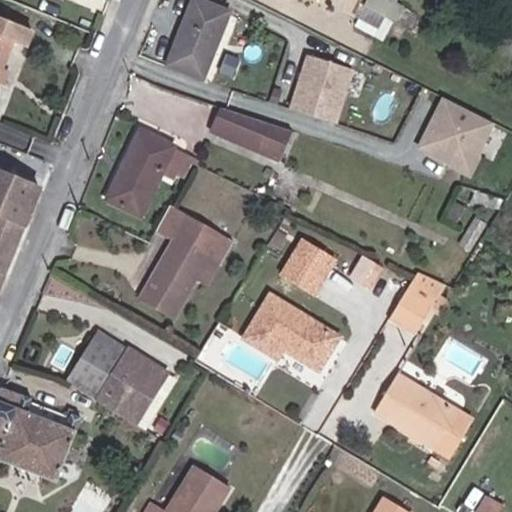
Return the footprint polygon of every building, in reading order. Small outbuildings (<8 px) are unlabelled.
[(42,0),(64,8),(67,0),(42,0)] [(369,0),(360,25),(390,36),(404,1),(400,0),(369,0)] [(175,70),(211,83),(236,17),(200,3),(175,70)] [(211,83),(219,86),(244,20),(236,17),(211,83)] [(0,88),(5,77),(17,45),(30,50),(35,36),(0,22),(0,88)] [(346,128),(363,75),(319,61),(302,115),(346,128)] [(11,80),(5,77),(0,88),(0,89),(7,93),(11,80)] [(482,177),(506,127),(456,103),(432,153),(482,177)] [(255,156),(286,167),(298,137),(231,114),(223,136),(258,149),(255,156)] [(255,156),(258,149),(223,136),(220,144),(255,156)] [(115,207),(149,223),(171,176),(183,180),(193,158),(147,137),(115,207)] [(192,184),(199,170),(202,162),(193,158),(183,180),(192,184)] [(15,183),(29,189),(33,180),(18,174),(15,183)] [(0,302),(10,307),(52,199),(29,189),(15,183),(6,179),(0,195),(0,302)] [(164,238),(178,247),(191,219),(178,210),(164,238)] [(181,331),(210,289),(238,249),(191,219),(178,247),(186,251),(153,297),(148,308),(181,331)] [(293,286),(326,307),(350,269),(317,248),(293,286)] [(210,289),(220,296),(248,257),(238,249),(210,289)] [(428,278),(418,294),(444,310),(455,291),(428,278)] [(418,294),(401,322),(427,338),(437,320),(444,310),(418,294)] [(325,386),(348,350),(282,308),(254,353),(277,367),(281,360),(325,386)] [(453,315),(444,310),(437,320),(446,326),(453,315)] [(98,406),(100,407),(138,328),(116,314),(73,384),(98,406)] [(142,399),(146,391),(155,369),(148,365),(159,342),(138,328),(100,407),(132,421),(142,399)] [(146,391),(159,397),(169,375),(155,369),(146,391)] [(482,423),(409,379),(386,417),(459,461),(482,423)] [(0,416),(0,463),(62,486),(86,429),(76,425),(74,432),(38,418),(40,410),(22,404),(25,396),(10,390),(0,416)] [(132,421),(144,427),(153,405),(142,399),(132,421)] [(231,511),(239,500),(202,478),(180,511),(158,511),(157,511),(231,511)] [(400,511),(426,511),(408,500),(400,511)]
